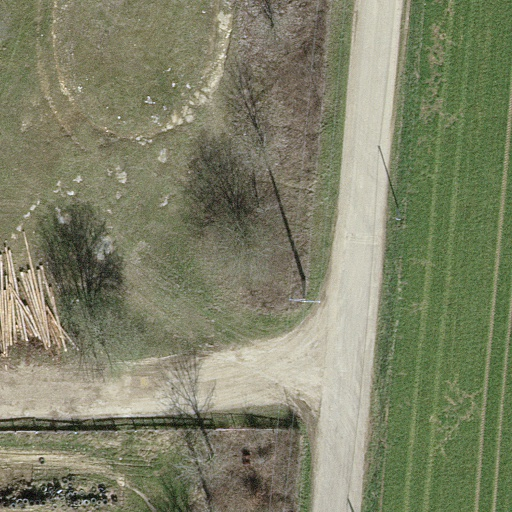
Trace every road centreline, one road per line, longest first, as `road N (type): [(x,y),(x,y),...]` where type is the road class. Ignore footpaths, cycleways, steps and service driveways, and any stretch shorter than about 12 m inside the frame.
road 1 (unclassified): [(381,0),(337,511)]
road 2 (track): [(348,373),(89,369)]
